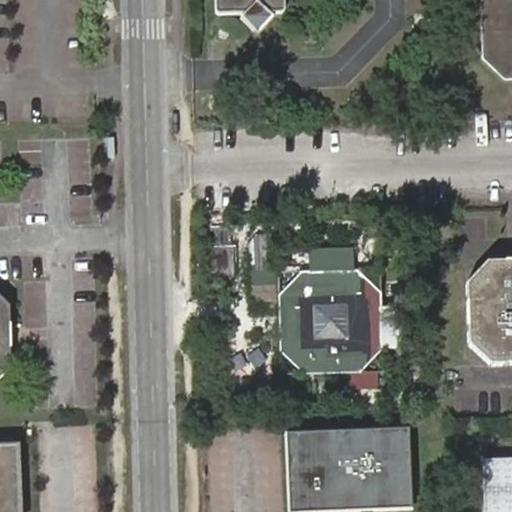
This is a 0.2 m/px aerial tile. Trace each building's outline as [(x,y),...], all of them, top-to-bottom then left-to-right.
[(217,0),(218,14),(236,12),(256,33),(270,20),(266,14),(283,12),(282,0),(217,0)] [(511,0),(484,0),(478,8),(479,64),(501,86),(511,85),(511,0)] [(511,259),(495,260),(473,284),(476,340),(504,363),(511,362),(511,259)] [(382,270),(279,273),(282,377),(385,374),(382,270)] [(0,299),(0,377),(11,367),(8,307),(0,299)] [(410,430),(289,434),(291,511),(361,511),(412,511),(410,430)] [(10,511),(10,449),(0,449),(0,511),(10,511)]
